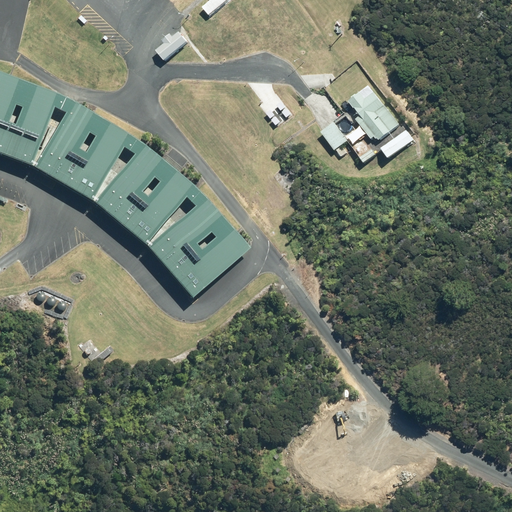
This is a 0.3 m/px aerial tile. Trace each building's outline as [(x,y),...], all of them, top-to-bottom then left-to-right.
[(164,45),(166,48),(157,56),(166,66),(188,45),(179,36),(174,40),(172,38),(164,45)] [(0,163),(31,175),(57,106),(54,105),(55,102),(0,81),(0,163)] [(380,144),(382,147),(379,150),(391,164),(416,143),(402,125),(399,126),(371,90),(351,106),(363,121),(358,125),(374,144),(377,142),(379,145),(380,144)] [(147,255),(194,307),(252,257),(209,207),(193,193),(145,154),(127,141),(75,112),(37,179),(93,211),(147,255)] [(323,136),(337,156),(351,146),(337,126),(323,136)] [(374,154),(362,163),(366,168),(378,159),(374,154)] [(42,302),(43,302),(45,301),(46,300),(46,298),(46,297),(45,295),(45,294),(43,293),(42,293),(40,293),(39,294),(38,295),(37,296),(37,298),(37,299),(38,301),(39,302),(41,302),(42,302)] [(52,306),(54,306),(55,305),(56,304),(56,302),(56,301),(56,299),(55,298),(53,297),(52,297),(50,297),(49,298),(48,299),(47,300),(47,302),(47,303),(48,305),(49,306),(51,306),(52,306)] [(63,311),(65,311),(66,310),(67,309),(67,307),(67,306),(67,304),(66,303),(65,302),(63,302),(62,302),(60,303),(59,304),(58,305),(58,307),(58,308),(59,310),(60,311),(62,311),(63,311)] [(89,357),(91,357),(92,356),(93,355),(93,353),(93,352),(93,351),(92,349),(91,349),(89,348),(88,348),(86,349),(85,350),(84,351),(84,353),(84,355),(85,356),(86,357),(88,357),(89,357)] [(110,350),(92,366),(95,370),(114,354),(110,350)]
